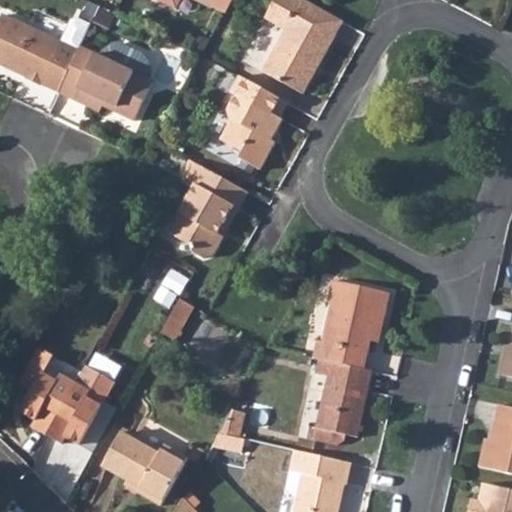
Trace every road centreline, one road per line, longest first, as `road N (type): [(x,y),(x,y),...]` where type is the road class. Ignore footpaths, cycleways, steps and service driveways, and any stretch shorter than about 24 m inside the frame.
road 1 (residential): [(403,0),(313,151),(310,180),(325,213),(468,292)]
road 2 (residential): [(417,511),(468,292)]
road 3 (residential): [(468,292),(511,164)]
road 4 (residential): [(0,242),(22,181),(14,131),(0,123)]
